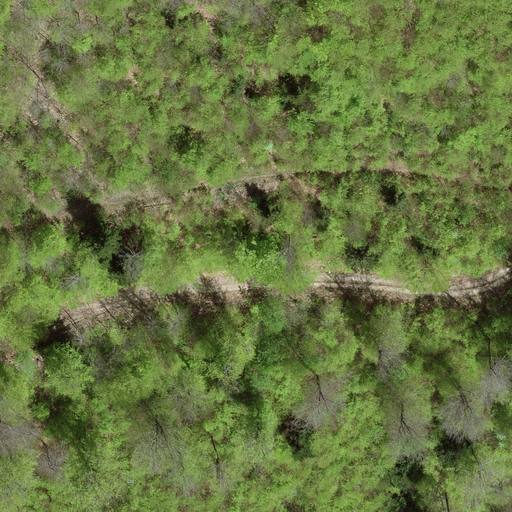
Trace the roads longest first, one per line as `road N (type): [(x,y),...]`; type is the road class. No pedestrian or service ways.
road 1 (track): [(511,271),(477,285),(436,288),(315,280),(151,292),(0,340)]
road 2 (track): [(0,229),(273,169),(432,171),(511,188)]
